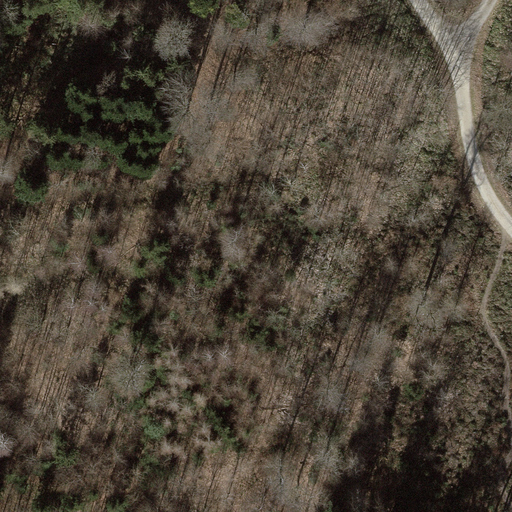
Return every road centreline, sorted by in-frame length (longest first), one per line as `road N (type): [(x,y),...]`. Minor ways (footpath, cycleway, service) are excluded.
road 1 (motorway): [(511,383),(0,489)]
road 2 (track): [(511,229),(477,174),(466,54)]
